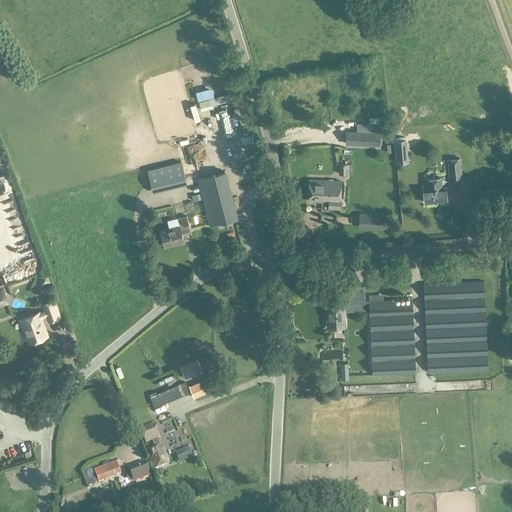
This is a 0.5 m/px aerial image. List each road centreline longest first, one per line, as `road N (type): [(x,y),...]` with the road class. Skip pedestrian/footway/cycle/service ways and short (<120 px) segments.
road 1 (unclassified): [(40,511),(49,422),(72,384),(197,280),(281,263)]
road 2 (unclassified): [(281,263),(274,159),(224,0)]
road 3 (unclassified): [(275,511),(281,263)]
road 4 (unclassified): [(281,263),(511,243)]
